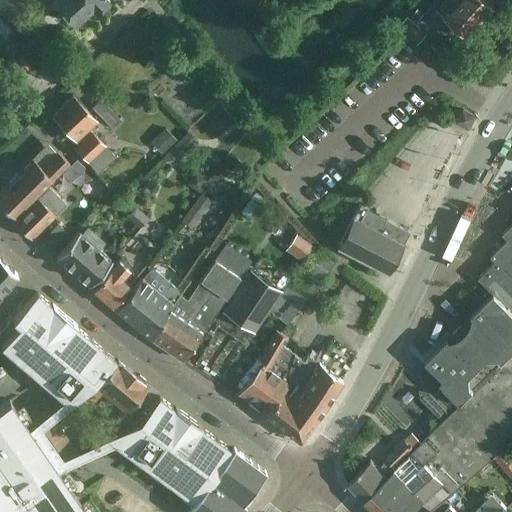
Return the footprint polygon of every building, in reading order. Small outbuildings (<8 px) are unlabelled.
[(54,0),(75,23),(91,8),(94,11),(105,0),(54,0)] [(490,0),(445,0),(437,10),(469,37),(495,7),(489,2),(490,0)] [(418,10),(414,14),(420,18),(423,14),(418,10)] [(406,17),(398,27),(417,43),(426,33),(406,17)] [(0,62),(0,79),(1,80),(9,73),(0,62)] [(114,156),(88,128),(95,120),(72,95),(52,114),(76,139),(76,138),(79,141),(74,146),(98,171),(114,156)] [(100,98),(91,106),(109,125),(117,117),(100,98)] [(468,125),(474,115),(463,109),(457,120),(468,125)] [(151,141),(162,151),(174,139),(164,128),(151,141)] [(187,131),(166,152),(174,161),(195,140),(187,131)] [(57,150),(41,166),(32,157),(0,189),(0,202),(13,216),(68,161),(57,150)] [(189,183),(198,190),(204,181),(195,174),(189,183)] [(30,238),(35,233),(54,214),(66,202),(48,185),(45,188),(13,221),(30,238)] [(202,188),(181,215),(191,222),(211,195),(202,188)] [(410,230),(360,204),(338,247),(387,273),(410,230)] [(130,207),(125,213),(138,225),(144,219),(130,207)] [(511,222),(502,233),(507,238),(490,255),(495,260),(478,277),(493,292),(425,360),(443,377),(440,380),(443,384),(443,385),(461,401),(451,410),(421,441),(414,447),(443,480),(453,492),(511,437),(511,222)] [(44,237),(53,244),(64,231),(56,224),(44,237)] [(79,231),(57,256),(89,285),(112,260),(79,231)] [(295,234),(286,248),(303,259),(312,246),(295,234)] [(161,322),(151,338),(183,359),(201,330),(202,331),(240,272),(249,258),(224,242),(215,256),(187,299),(178,294),(178,293),(159,320),(161,322)] [(288,324),(336,261),(318,246),(268,309),(288,324)] [(129,285),(120,278),(131,264),(122,255),(93,289),(112,306),(129,285)] [(0,289),(16,273),(0,257),(0,289)] [(178,292),(181,290),(171,282),(155,269),(150,270),(142,278),(116,309),(151,338),(161,322),(159,320),(178,292)] [(249,269),(223,310),(254,330),(280,289),(249,269)] [(339,274),(332,289),(350,296),(357,282),(339,274)] [(242,502),(259,478),(264,472),(265,470),(264,469),(257,464),(233,447),(231,449),(200,426),(201,425),(175,406),(174,407),(158,395),(144,413),(139,421),(126,427),(105,436),(62,456),(41,427),(82,393),(93,383),(115,359),(75,325),(76,324),(52,303),(51,304),(36,291),(12,318),(18,324),(0,345),(62,398),(28,426),(8,398),(0,403),(0,511),(86,511),(56,468),(114,442),(193,501),(187,510),(189,511),(238,511),(245,504),(242,502)] [(286,374),(293,352),(283,345),(288,338),(276,330),(258,358),(263,362),(255,371),(254,370),(237,392),(264,413),(289,382),(287,380),(290,377),(286,374)] [(303,359),(293,352),(286,374),(290,377),(287,380),(289,382),(264,413),(300,440),(303,435),(325,406),(343,380),(308,353),(303,359)] [(132,403),(148,384),(145,382),(145,379),(139,373),(136,374),(117,359),(94,383),(82,393),(88,401),(101,390),(126,410),(132,403)] [(443,385),(434,393),(451,410),(461,401),(443,385)] [(126,410),(118,420),(126,427),(139,421),(144,413),(132,403),(126,410)] [(371,459),(350,483),(364,499),(394,468),(414,447),(421,441),(412,432),(405,439),(404,438),(386,457),(388,459),(379,468),(371,459)] [(394,468),(364,499),(366,501),(377,511),(409,511),(419,501),(423,497),(443,480),(414,447),(394,468)] [(484,500),(471,511),(495,511),(484,500)]
